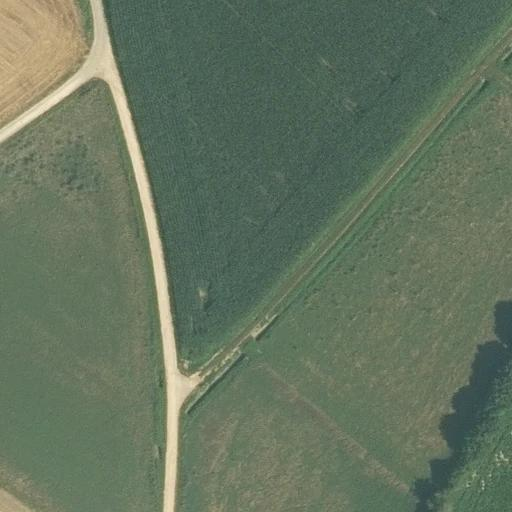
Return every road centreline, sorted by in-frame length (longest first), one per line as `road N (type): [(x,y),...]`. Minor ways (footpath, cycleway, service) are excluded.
road 1 (track): [(94,0),(161,281),(172,405),(168,511)]
road 2 (track): [(511,42),(197,390),(172,405)]
road 3 (track): [(104,62),(0,137)]
